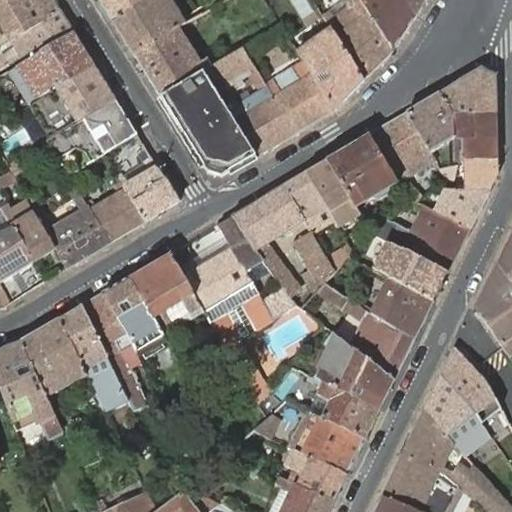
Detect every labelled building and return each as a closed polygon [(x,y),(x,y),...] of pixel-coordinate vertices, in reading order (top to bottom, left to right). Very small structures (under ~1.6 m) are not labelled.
[(0,46),(60,12),(52,0),(0,0),(0,19),(5,28),(0,31),(0,46)] [(100,0),(112,20),(145,0),(100,0)] [(185,25),(204,13),(200,8),(195,11),(191,4),(178,12),(170,0),(145,0),(112,20),(135,55),(185,25)] [(364,81),(393,52),(375,21),(362,5),(359,0),(344,0),(347,3),(350,8),(334,19),(330,13),(324,17),(332,30),(364,81)] [(393,52),(417,15),(407,0),(359,0),(362,5),(375,21),(393,52)] [(426,0),(407,0),(417,15),(426,0)] [(347,3),(330,13),(334,19),(350,8),(347,3)] [(74,34),(60,12),(0,46),(0,47),(13,69),(15,68),(74,34)] [(203,73),(212,67),(208,60),(195,67),(178,40),(190,32),(185,25),(135,55),(161,98),(203,73)] [(335,111),(364,81),(332,30),(299,53),(335,111)] [(208,60),(190,32),(178,40),(195,67),(208,60)] [(95,68),(74,34),(15,68),(13,69),(0,76),(0,80),(3,85),(20,75),(36,101),(49,94),(95,68)] [(212,67),(203,73),(215,91),(247,73),(258,92),(227,111),(257,157),(296,134),(267,87),(261,77),(255,68),(243,49),(212,67)] [(296,134),(335,111),(299,53),(261,77),(267,87),(296,134)] [(116,101),(95,68),(49,94),(64,118),(54,124),(60,134),(70,129),(95,114),(99,112),(116,101)] [(482,70),(440,95),(449,110),(444,113),(447,116),(449,120),(449,125),(450,131),(444,135),(449,143),(451,143),(455,140),(454,114),(496,114),(496,77),(482,70)] [(222,177),(257,157),(233,120),(227,111),(215,91),(203,73),(161,98),(191,146),(208,173),(222,177)] [(440,95),(408,114),(432,153),(449,143),(444,135),(450,131),(449,125),(449,120),(447,116),(444,113),(449,110),(440,95)] [(70,129),(60,134),(48,141),(59,159),(81,145),(92,162),(104,155),(137,135),(125,116),(116,101),(99,112),(95,114),(70,129)] [(408,114),(369,137),(398,184),(407,198),(417,203),(423,197),(414,188),(408,178),(437,161),(432,153),(408,114)] [(497,160),(496,114),(454,114),(455,140),(455,161),(465,160),(497,160)] [(369,137),(328,161),(356,209),(398,184),(369,137)] [(158,168),(147,150),(141,154),(152,172),(130,185),(122,173),(117,176),(124,188),(145,224),(180,203),(158,168)] [(498,175),(497,160),(465,160),(466,191),(490,192),(498,175)] [(328,161),(306,174),(334,222),(341,233),(348,246),(353,253),(358,248),(353,244),(346,230),(357,223),(360,230),(366,226),(356,209),(328,161)] [(451,167),(441,170),(444,177),(454,174),(455,166),(451,167)] [(17,181),(11,170),(0,175),(0,188),(0,189),(17,181)] [(306,174),(284,187),(305,221),(313,235),(318,232),(334,222),(306,174)] [(63,183),(75,203),(84,198),(71,177),(63,183)] [(284,187),(234,217),(264,261),(284,288),(298,306),(302,309),(306,306),(296,292),(301,288),(272,248),(270,250),(266,245),(285,233),(305,221),(284,187)] [(111,244),(145,224),(124,188),(90,209),(111,244)] [(470,230),(490,192),(466,191),(445,191),(434,211),(470,230)] [(90,209),(84,198),(41,224),(56,250),(68,269),(111,244),(90,209)] [(18,222),(34,212),(29,203),(13,212),(18,222)] [(375,230),(371,235),(389,244),(396,247),(449,274),(470,230),(434,211),(427,208),(422,216),(430,221),(417,246),(409,242),(395,234),(392,238),(375,230)] [(0,233),(14,227),(13,225),(11,227),(2,211),(0,212),(0,233)] [(56,250),(41,224),(34,212),(18,222),(13,225),(14,227),(35,263),(56,250)] [(422,216),(409,242),(417,246),(430,221),(422,216)] [(234,217),(219,226),(233,249),(246,272),(264,261),(234,217)] [(0,283),(35,263),(14,227),(0,233),(0,283)] [(315,279),(321,289),(325,285),(336,273),(327,258),(316,240),(313,235),(295,245),(310,271),(315,279)] [(511,236),(499,263),(511,281),(511,236)] [(389,244),(376,270),(383,274),(391,278),(435,301),(449,274),(396,247),(389,244)] [(348,246),(327,258),(336,273),(348,257),(353,253),(348,246)] [(184,277),(204,312),(215,331),(244,379),(251,375),(260,370),(243,341),(227,314),(243,305),(258,332),(275,322),(275,321),(263,301),(246,272),(233,249),(184,277)] [(171,254),(130,279),(165,339),(170,336),(166,329),(199,310),(201,315),(204,312),(184,277),(171,254)] [(511,281),(499,263),(476,309),(511,359),(511,281)] [(315,279),(310,271),(303,276),(307,284),(315,279)] [(415,341),(435,301),(391,278),(373,315),(415,341)] [(130,279),(104,294),(127,334),(135,348),(154,336),(178,378),(185,374),(185,373),(165,339),(130,279)] [(316,294),(363,324),(369,312),(325,285),(321,289),(316,294)] [(263,301),(275,321),(298,306),(284,288),(263,301)] [(130,402),(135,412),(150,405),(128,363),(123,355),(135,348),(127,334),(104,294),(83,307),(130,402)] [(227,314),(243,341),(258,332),(243,305),(227,314)] [(83,307),(60,320),(87,373),(96,392),(108,414),(130,402),(83,307)] [(373,315),(369,312),(363,324),(351,348),(395,381),(415,341),(373,315)] [(60,320),(21,343),(45,394),(87,373),(60,320)] [(351,348),(335,335),(327,347),(330,349),(316,379),(325,384),(380,411),(395,381),(351,348)] [(161,350),(154,336),(135,348),(142,361),(161,350)] [(21,343),(0,351),(0,384),(14,422),(36,412),(41,421),(50,439),(64,433),(45,394),(21,343)] [(477,417),(497,402),(486,383),(456,348),(442,376),(469,405),(472,410),(477,417)] [(185,373),(185,374),(195,391),(204,385),(194,368),(185,373)] [(469,405),(442,376),(425,412),(457,448),(463,442),(453,431),(472,410),(469,405)] [(366,440),(380,411),(325,384),(318,396),(331,402),(323,419),(366,440)] [(318,396),(310,413),(313,414),(323,419),(331,402),(318,396)] [(500,418),(504,415),(501,409),(495,413),(500,418)] [(36,412),(14,422),(18,432),(41,421),(36,412)] [(494,511),(511,511),(511,507),(474,467),(470,473),(458,466),(454,474),(443,468),(452,449),(459,458),(463,454),(457,448),(425,412),(403,457),(383,497),(417,511),(449,511),(457,496),(434,485),(436,480),(449,488),(459,493),(461,489),(477,501),(494,511)] [(313,414),(295,451),(347,477),(366,440),(323,419),(313,414)] [(281,422),(271,416),(268,420),(255,431),(273,440),(281,422)] [(289,481),(334,503),(347,477),(295,451),(287,466),(295,470),(289,481)] [(329,511),(334,503),(289,481),(282,477),(278,486),(285,489),(273,511),(329,511)] [(99,510),(100,511),(157,511),(141,480),(134,483),(141,497),(109,511),(107,506),(99,510)] [(189,489),(183,495),(195,511),(205,511),(217,503),(189,489)] [(195,511),(183,495),(179,497),(158,511),(195,511)] [(417,511),(383,497),(375,511),(417,511)]
